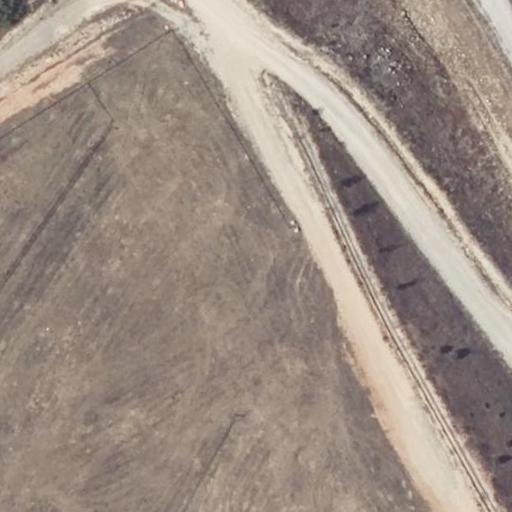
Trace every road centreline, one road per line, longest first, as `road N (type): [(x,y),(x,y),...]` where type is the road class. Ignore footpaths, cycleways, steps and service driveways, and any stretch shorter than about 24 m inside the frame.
road 1 (track): [(137,0),(245,38),(319,238),(379,369),(460,511)]
road 2 (track): [(0,65),(84,10),(114,0)]
